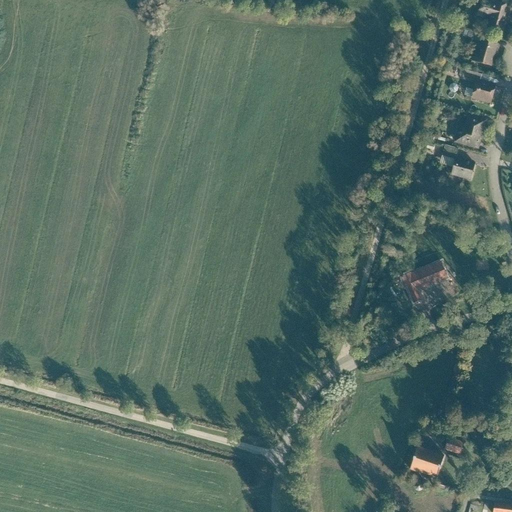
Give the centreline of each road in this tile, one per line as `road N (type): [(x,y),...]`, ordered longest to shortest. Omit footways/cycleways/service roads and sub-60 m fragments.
road 1 (unclassified): [(341,369),(446,0)]
road 2 (unclassified): [(282,455),(0,381)]
road 3 (residential): [(511,306),(399,340),(341,369)]
road 4 (residential): [(511,249),(493,162),(511,92)]
road 5 (track): [(449,324),(458,357),(430,438)]
